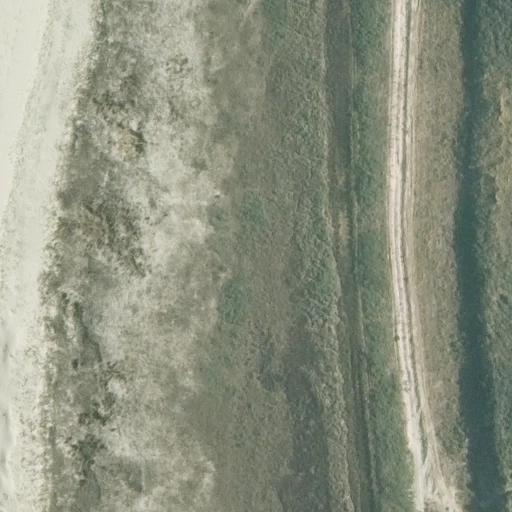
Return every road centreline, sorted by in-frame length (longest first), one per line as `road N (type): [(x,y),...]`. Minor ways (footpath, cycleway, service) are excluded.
road 1 (track): [(422,511),(396,228),(407,0)]
road 2 (track): [(367,511),(350,345),(341,0)]
